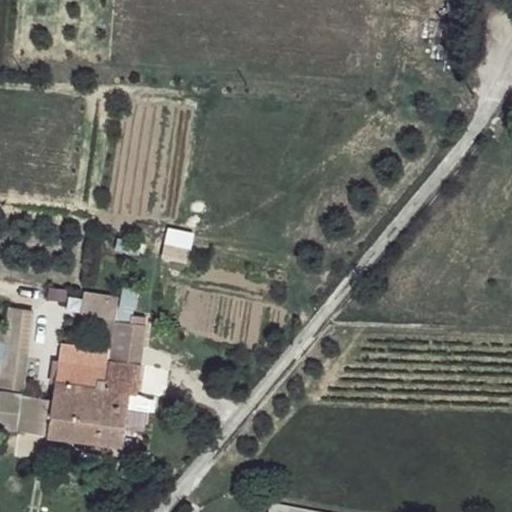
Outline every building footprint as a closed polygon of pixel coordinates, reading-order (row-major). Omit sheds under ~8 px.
[(30,314),(10,312),(8,342),(28,345),(30,314)] [(108,359),(107,369),(139,371),(143,333),(112,329),(108,359)] [(28,345),(8,342),(3,376),(20,382),(28,345)] [(108,359),(62,351),(60,360),(107,369),(108,359)] [(107,369),(60,360),(49,435),(98,442),(107,369)] [(139,371),(107,369),(98,442),(126,445),(130,395),(135,395),(139,371)] [(22,393),(0,389),(0,412),(19,415),(22,393)] [(39,397),(22,393),(19,415),(16,430),(33,434),(39,397)] [(345,511),(279,501),(277,511),(345,511)]
